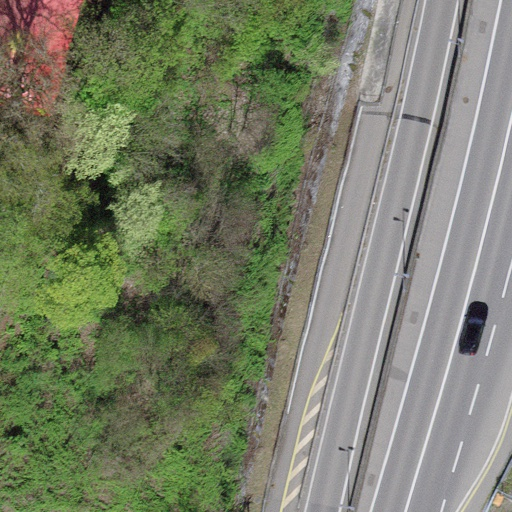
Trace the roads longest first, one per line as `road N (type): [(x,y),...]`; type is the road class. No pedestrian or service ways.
road 1 (primary): [(444,0),(324,511)]
road 2 (trunk): [(511,4),(480,164),(384,511)]
road 3 (primary): [(416,511),(511,220)]
